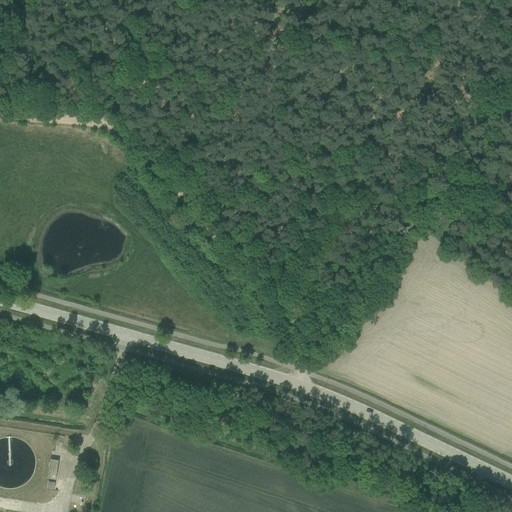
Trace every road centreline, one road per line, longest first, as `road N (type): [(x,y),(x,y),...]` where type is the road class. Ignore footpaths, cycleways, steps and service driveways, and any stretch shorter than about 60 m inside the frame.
road 1 (track): [(306,367),(142,150),(101,125),(0,112)]
road 2 (secondary): [(302,386),(0,299)]
road 3 (secondary): [(511,482),(302,386)]
